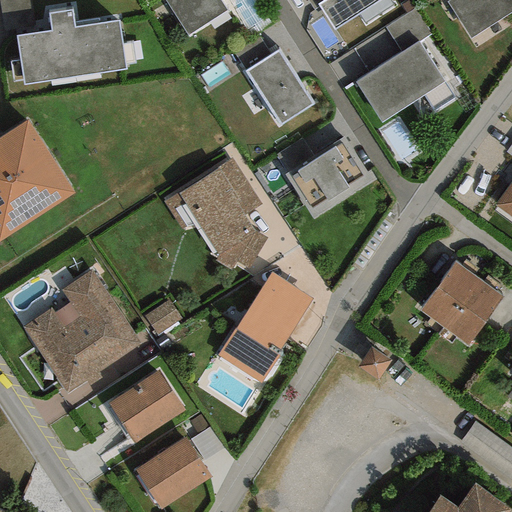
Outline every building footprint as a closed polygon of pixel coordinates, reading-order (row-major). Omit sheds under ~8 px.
[(0,0),(0,6),(5,31),(34,26),(28,0),(0,0)] [(164,0),(187,36),(226,11),(219,0),(164,0)] [(317,4),(323,0),(306,0),(313,11),(319,7),(317,4)] [(381,0),(323,0),(317,4),(319,7),(334,31),(381,0)] [(511,0),(449,0),(446,2),(468,38),(511,10),(511,0)] [(414,9),(384,28),(400,53),(418,42),(431,34),(414,9)] [(51,31),(16,36),(24,84),(125,69),(119,21),(74,28),(72,10),(48,14),(51,31)] [(271,55),(258,35),(232,50),(245,71),(271,55)] [(369,73),(355,82),(381,122),(444,82),(418,42),(400,53),(369,73)] [(314,104),(278,50),(271,55),(245,71),(244,72),(279,126),(314,104)] [(27,121),(0,138),(0,239),(74,194),(27,121)] [(283,175),(313,220),(374,180),(344,135),(312,156),(286,173),(283,175)] [(301,138),(275,155),(286,173),(312,156),(301,138)] [(183,231),(195,222),(218,256),(215,261),(231,270),(236,262),(248,269),(266,239),(254,232),(244,215),(261,204),(231,159),(163,201),(183,231)] [(511,180),(494,205),(511,218),(511,180)] [(443,328),(478,281),(454,263),(419,310),(443,328)] [(91,270),(60,291),(69,303),(53,313),(50,309),(22,327),(67,394),(86,381),(88,385),(100,378),(96,373),(140,344),(91,270)] [(312,299),(271,272),(217,355),(259,383),(312,299)] [(478,281),(443,328),(467,345),(502,299),(478,281)] [(157,335),(181,319),(168,300),(145,316),(157,335)] [(360,367),(378,380),(392,361),(374,348),(360,367)] [(158,370),(108,404),(134,443),(184,410),(158,370)] [(208,427),(199,415),(189,421),(197,434),(208,427)] [(203,461),(223,448),(208,427),(197,434),(189,440),(203,461)] [(211,477),(185,437),(134,470),(160,509),(211,477)] [(456,507),(440,495),(427,511),(508,511),(510,510),(474,484),(456,507)]
